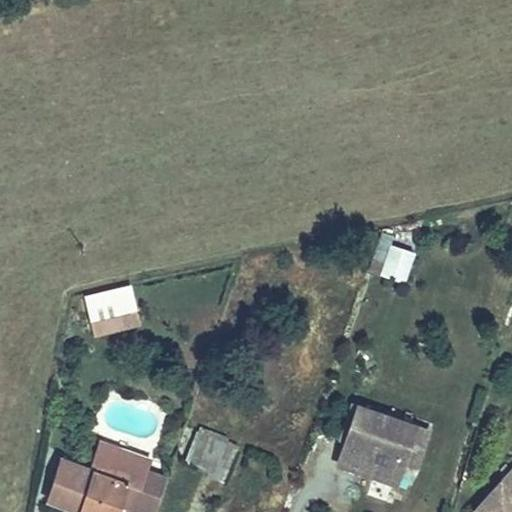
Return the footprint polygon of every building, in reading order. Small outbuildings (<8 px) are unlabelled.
[(388,243),(378,275),(405,284),(416,252),(388,243)] [(121,297),(91,302),(96,329),(128,323),(121,297)] [(366,389),(353,428),(409,445),(422,408),(366,389)] [(441,414),(422,408),(409,445),(428,452),(441,414)] [(226,472),(237,440),(202,428),(191,460),(226,472)] [(409,445),(353,428),(346,449),(402,467),(409,445)] [(65,448),(48,491),(100,511),(113,511),(127,475),(143,481),(154,451),(114,436),(103,462),(65,448)] [(511,511),(511,478),(484,511),(511,511)]
